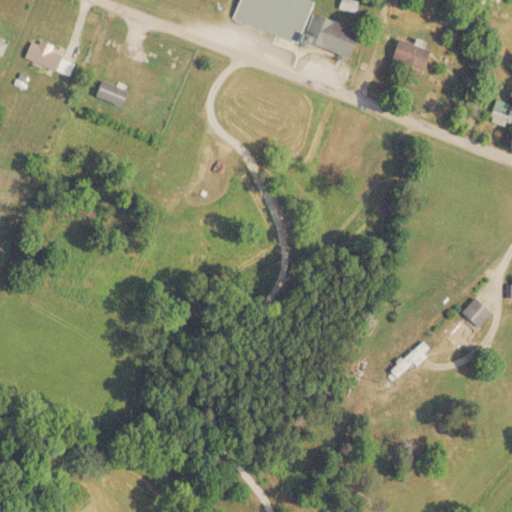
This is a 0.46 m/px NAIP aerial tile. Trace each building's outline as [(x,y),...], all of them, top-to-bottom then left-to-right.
[(237,0),(230,20),(343,58),(353,29),(305,13),(309,1),(307,0),(237,0)] [(51,47),(28,38),(20,58),(66,77),(72,62),(49,52),(51,47)] [(418,72),(425,50),(394,40),(387,63),(418,72)] [(118,106),(124,90),(96,80),(90,96),(118,106)] [(488,314),(471,297),(457,311),(462,316),(443,336),(455,347),(488,314)]
